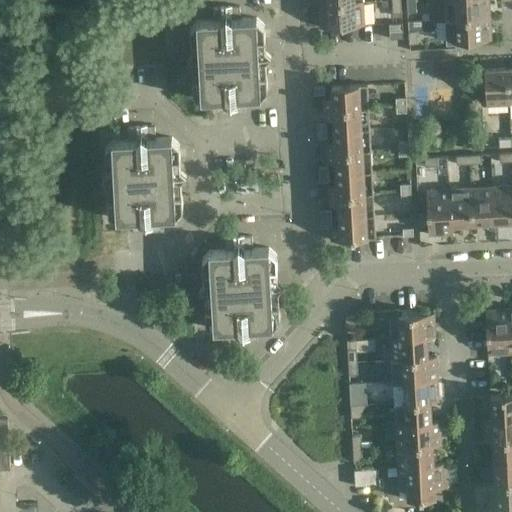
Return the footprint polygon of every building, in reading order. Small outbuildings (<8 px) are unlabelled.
[(401,12),(400,0),(391,0),(392,13),(401,12)] [(414,0),(406,0),(407,12),(416,11),(414,0)] [(488,0),(444,0),(445,19),(490,16),(488,0)] [(363,1),(327,3),(328,26),(364,24),(363,1)] [(215,19),(202,20),(199,20),(192,28),(193,42),(200,42),(201,54),(193,55),(188,60),(194,65),(201,65),(202,77),(195,78),(195,92),(203,99),(217,98),(218,111),(227,110),(227,111),(239,110),(239,109),(245,109),(244,97),(261,96),(267,88),(266,74),(259,74),(259,62),(266,61),(271,56),(265,51),(258,51),(257,39),(265,38),(270,37),(270,30),(264,30),(264,24),(256,17),(240,18),(239,5),(234,6),(234,5),(222,6),(222,7),(214,7),(215,19)] [(490,16),(445,19),(446,41),(482,39),(481,18),(490,18),(490,16)] [(403,38),(402,22),(388,23),(389,38),(403,38)] [(417,30),(408,31),(408,44),(417,43),(417,30)] [(167,61),(180,61),(179,53),(166,54),(167,61)] [(486,105),(509,104),(507,68),(484,69),(486,105)] [(367,84),(331,86),(332,98),(323,99),(324,109),(368,107),(367,84)] [(324,86),(313,87),(314,94),(324,94),(324,86)] [(406,112),(405,97),(395,97),(396,112),(406,112)] [(369,128),(368,107),(324,109),(324,119),(333,119),(333,120),(333,130),(369,128)] [(316,139),(327,138),(326,123),(315,124),(316,139)] [(116,219),(126,218),(132,218),(132,230),(140,230),(140,231),(152,230),(152,229),(160,229),(159,216),(176,216),(182,208),(182,194),(174,194),(174,181),(181,181),(186,175),(180,170),(173,171),(173,158),(180,158),(185,158),(185,150),(179,150),(179,143),(171,137),(155,138),(154,125),(147,126),(147,125),(135,125),(135,126),(127,127),(128,139),(111,140),(105,147),(105,162),(113,161),(113,174),(106,174),(101,180),(107,185),(114,184),(115,197),(107,198),(108,212),(116,219)] [(371,150),(369,128),(333,130),(334,137),(334,142),(326,142),(326,153),(371,150)] [(498,138),(498,147),(511,146),(510,137),(498,138)] [(398,155),(409,155),(408,140),(397,140),(398,155)] [(372,169),(371,150),(326,153),(326,154),(327,162),(335,162),(336,171),(336,173),(372,171),(372,169)] [(511,162),(511,154),(511,152),(499,153),(499,163),(511,162)] [(468,155),(469,164),(481,163),(481,154),(468,155)] [(468,155),(456,156),(456,165),(469,164),(468,155)] [(437,157),(424,158),(424,167),(437,166),(437,157)] [(318,182),(329,181),(328,166),(318,167),(318,182)] [(373,193),(372,171),(336,173),(336,185),(328,185),(328,188),(329,196),(373,193)] [(411,198),(410,183),(400,184),(401,198),(411,198)] [(511,185),(492,186),(494,222),(511,221),(511,185)] [(492,186),(470,187),(472,223),(494,222),(492,186)] [(470,187),(449,189),(451,233),(451,224),(472,223),(470,187)] [(429,234),(451,233),(449,189),(426,190),(429,234)] [(374,214),(373,193),(329,196),(329,205),(338,205),(338,216),(374,214)] [(321,225),(331,224),(331,209),(320,210),(321,225)] [(375,237),(374,214),(338,216),(338,221),(339,228),(330,228),(331,240),(375,237)] [(413,235),(413,227),(402,228),(403,235),(413,235)] [(232,237),(224,237),(225,249),(209,250),(202,258),(203,272),(210,272),(211,285),(203,285),(199,290),(204,295),(211,295),(212,308),(205,308),(206,322),(213,329),(229,328),(230,341),(238,340),(238,341),(250,340),(257,339),(257,327),(273,326),(280,318),(279,304),(272,304),(271,292),(278,291),(283,286),(277,281),(270,281),(270,268),(277,268),(283,267),(282,260),(276,261),(276,254),(269,247),(252,248),(251,236),(244,236),(244,235),(232,236),(232,237)] [(508,308),(485,309),(488,354),(511,352),(509,317),(508,308)] [(390,315),(391,337),(427,335),(435,335),(434,312),(390,315)] [(355,329),(354,317),(345,317),(346,330),(355,329)] [(427,335),(391,337),(392,359),(436,357),(436,355),(428,356),(427,335)] [(348,361),(357,361),(356,348),(347,349),(348,361)] [(436,357),(392,359),(393,380),(437,378),(436,357)] [(348,374),(357,374),(357,361),(348,361),(348,374)] [(437,378),(393,380),(394,402),(438,400),(437,378)] [(502,379),(490,380),(489,380),(489,389),(502,388),(502,379)] [(350,404),(359,404),(358,392),(349,392),(350,404)] [(511,393),(490,395),(491,417),(483,418),(511,416),(511,393)] [(438,400),(394,402),(395,424),(431,422),(430,401),(438,401),(438,400)] [(350,418),(360,417),(359,404),(350,404),(350,418)] [(511,416),(483,418),(484,440),(511,438),(511,416)] [(0,468),(10,468),(7,418),(0,417),(0,468)] [(439,421),(431,422),(395,424),(396,445),(432,444),(432,443),(441,443),(439,421)] [(352,448),(361,447),(360,435),(351,435),(352,448)] [(511,438),(484,440),(484,441),(492,441),(493,461),(511,460),(511,438)] [(432,444),(396,445),(397,467),(442,465),(442,464),(433,465),(432,444)] [(352,448),(353,461),(362,460),(361,447),(352,448)] [(511,460),(493,461),(494,482),(486,482),(486,483),(511,481),(511,460)] [(442,465),(397,467),(399,489),(407,489),(407,499),(435,497),(435,488),(443,487),(442,465)] [(378,468),(353,470),(354,486),(379,485),(378,468)] [(511,481),(486,483),(487,505),(511,503),(511,481)] [(511,511),(511,503),(487,505),(487,511),(511,511)]
